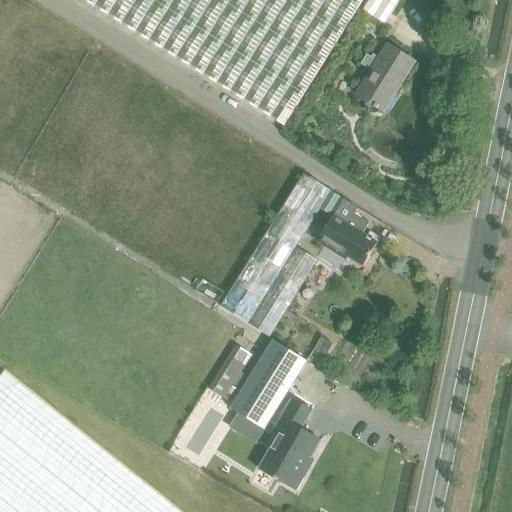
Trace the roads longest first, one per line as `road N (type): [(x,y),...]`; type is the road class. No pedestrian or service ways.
road 1 (unclassified): [(482,248),(405,224),(54,0)]
road 2 (tertiary): [(427,511),(482,248)]
road 3 (tertiary): [(482,248),(511,103)]
